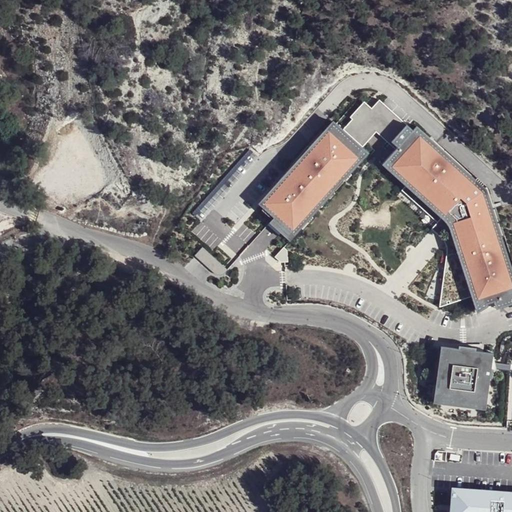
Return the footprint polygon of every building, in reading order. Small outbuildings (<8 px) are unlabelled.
[(392,144),(407,125),(379,100),(371,108),(364,102),(350,117),(352,119),(344,128),(363,146),(376,132),(392,144)] [(292,241),(372,154),(363,146),(344,128),(335,120),(258,203),(275,217),(270,222),(276,227),(292,241)] [(422,125),(415,132),(407,125),(392,144),(397,149),(383,164),(449,223),(477,309),(511,299),(511,263),(489,188),(422,125)] [(226,273),(228,269),(203,247),(195,256),(215,274),(219,275),(223,275),(226,273)] [(288,250),(284,248),(275,258),(281,263),(284,263),(288,263),(288,250)] [(494,355),(442,348),(435,404),(486,410),(491,379),(494,379),(495,370),(492,369),(494,355)] [(511,511),(511,496),(451,492),(449,511),(511,511)]
